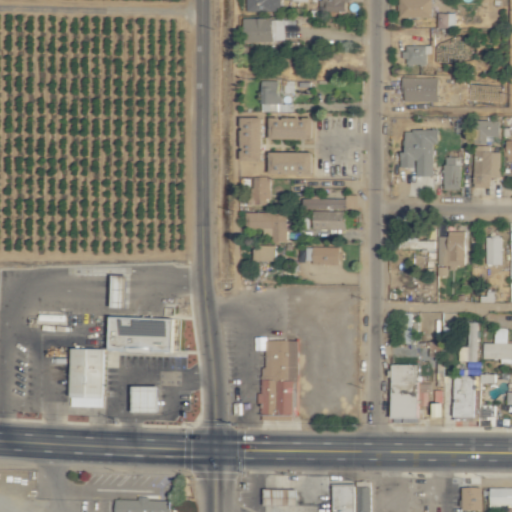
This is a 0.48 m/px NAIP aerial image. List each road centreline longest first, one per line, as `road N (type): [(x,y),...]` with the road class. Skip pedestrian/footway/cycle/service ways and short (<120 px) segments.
road 1 (residential): [(374,452),(377,0)]
road 2 (tertiary): [(200,0),(201,285),(214,450)]
road 3 (primary): [(511,453),(214,450)]
road 4 (primary): [(214,450),(0,443)]
road 5 (residential): [(379,208),(511,210)]
